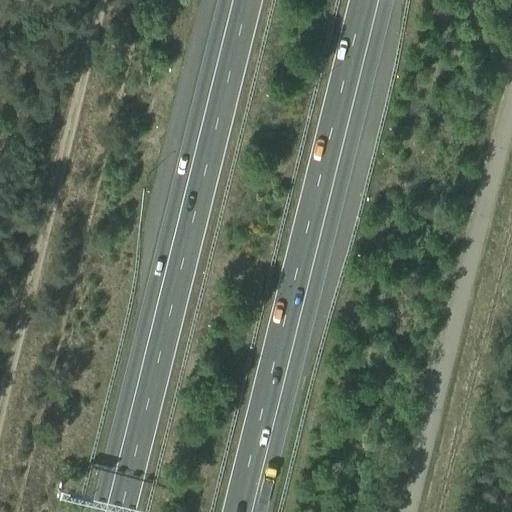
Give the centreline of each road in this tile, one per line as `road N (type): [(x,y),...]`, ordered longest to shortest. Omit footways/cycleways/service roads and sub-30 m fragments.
road 1 (motorway): [(246,0),(119,511)]
road 2 (motorway): [(236,511),(362,0)]
road 3 (unclassified): [(407,511),(511,100)]
